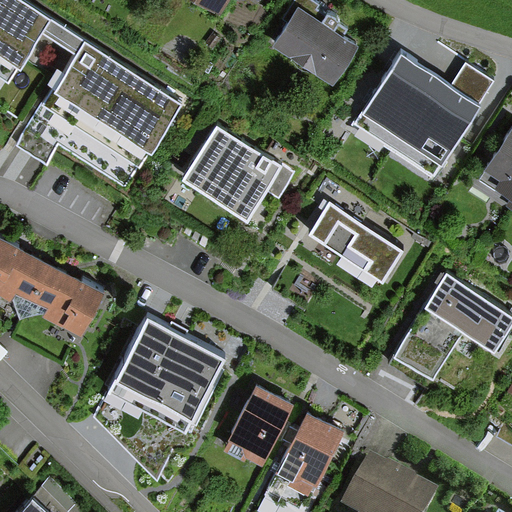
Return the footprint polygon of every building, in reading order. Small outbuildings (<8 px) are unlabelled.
[(60,11),(41,0),(0,0),(0,68),(19,80),(60,11)] [(240,0),(221,0),(235,8),(240,0)] [(319,4),(312,0),(285,0),(260,40),(326,81),(351,43),(311,17),(319,4)] [(191,97),(95,36),(53,103),(149,163),(191,97)] [(448,82),(403,55),(365,117),(436,160),(459,122),(474,132),(499,91),(465,71),(448,82)] [(509,207),(511,200),(511,127),(500,119),(471,167),(496,183),(488,197),(509,207)] [(280,165),(213,120),(185,162),(252,207),(280,165)] [(397,247),(317,202),(299,233),(380,278),(397,247)] [(104,293),(0,239),(0,295),(81,337),(104,293)] [(510,317),(439,269),(382,352),(425,382),(461,330),(489,349),(510,317)] [(148,311),(107,387),(184,429),(226,354),(148,311)] [(263,454),(289,403),(252,384),(225,435),(263,454)] [(309,493),(341,430),(304,412),(273,474),(309,493)] [(416,511),(429,488),(362,454),(335,505),(347,511),(416,511)] [(59,511),(35,488),(12,511),(59,511)]
